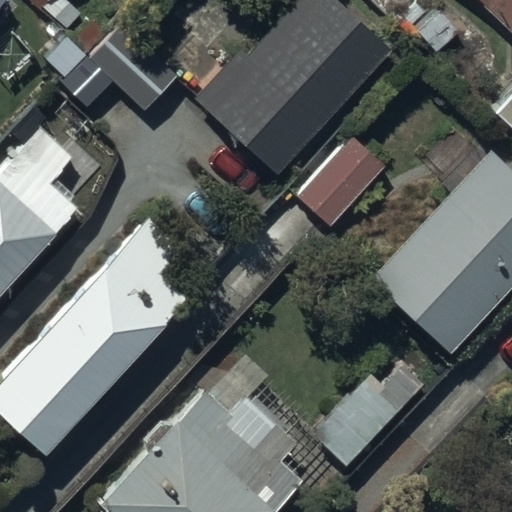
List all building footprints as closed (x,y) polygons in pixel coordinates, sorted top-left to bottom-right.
[(385,47),(333,0),(293,0),(243,55),(235,47),(192,93),(273,168),(385,47)] [(511,0),(477,0),(511,32),(511,0)] [(172,73),(116,21),(84,55),(140,107),(172,73)] [(68,154),(37,125),(0,164),(0,285),(75,205),(46,179),(68,154)] [(381,163),(351,134),(295,194),(326,222),(381,163)] [(511,276),(511,170),(487,147),(367,275),(445,348),(511,276)] [(180,247),(146,216),(0,374),(0,411),(39,447),(181,293),(157,271),(180,247)] [(401,404),(366,371),(308,431),(344,464),(401,404)] [(225,408),(200,385),(92,499),(106,511),(264,511),(296,478),(274,458),(292,439),(241,390),(225,408)]
